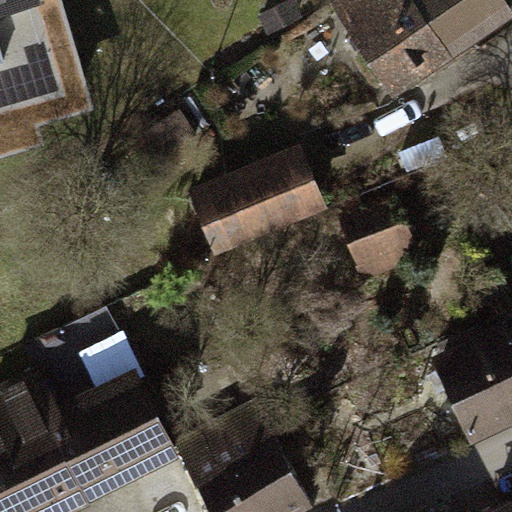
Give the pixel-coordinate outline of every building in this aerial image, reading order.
[(0,0),(0,16),(45,3),(43,0),(0,0)] [(65,0),(53,0),(45,3),(0,16),(0,161),(45,148),(38,130),(98,110),(65,0)] [(502,16),(491,0),(327,0),(313,9),(375,101),(502,16)] [(290,147),(176,194),(204,262),(318,215),(290,147)] [(392,197),(335,216),(357,283),(414,265),(392,197)] [(511,309),(415,352),(452,437),(511,411),(511,309)] [(0,511),(48,511),(166,452),(120,364),(52,399),(34,364),(0,381),(0,511)] [(255,397),(170,433),(203,511),(289,511),(302,507),(255,397)] [(511,511),(511,493),(474,511),(511,511)] [(441,511),(436,501),(414,511),(441,511)]
